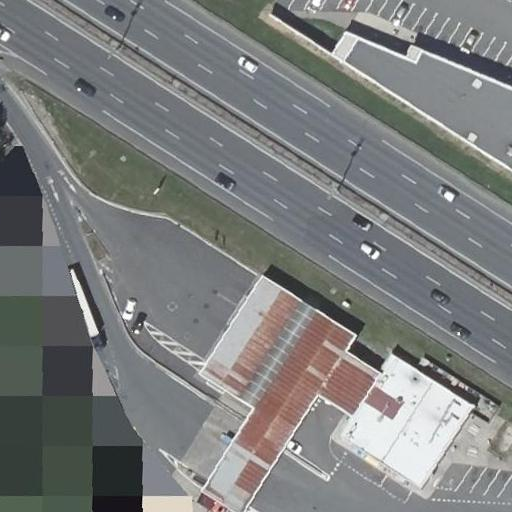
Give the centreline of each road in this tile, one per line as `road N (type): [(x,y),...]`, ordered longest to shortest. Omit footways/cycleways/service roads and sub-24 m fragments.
road 1 (motorway): [(0,11),(511,338)]
road 2 (motorway): [(511,253),(116,0)]
